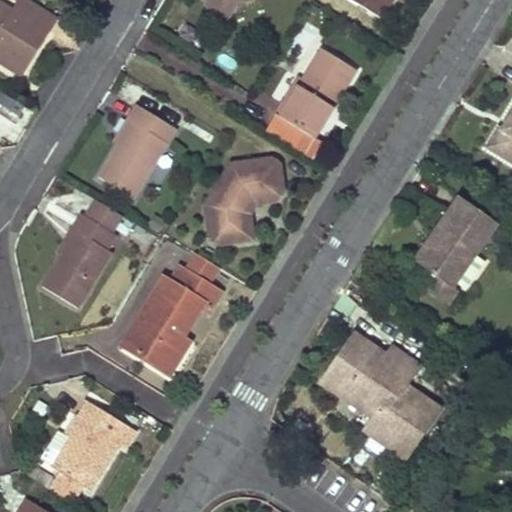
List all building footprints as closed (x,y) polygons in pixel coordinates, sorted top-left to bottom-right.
[(0,64),(22,78),(35,57),(57,20),(25,0),(17,0),(12,10),(0,2),(0,64)] [(251,0),(210,0),(207,7),(227,19),(237,3),(251,0)] [(349,0),(381,20),(392,0),(349,0)] [(288,104),(284,101),(276,114),(265,133),(304,156),(312,162),(323,144),(314,139),(356,71),(321,50),(301,83),(288,104)] [(301,83),(297,80),(284,101),(288,104),(301,83)] [(0,104),(6,108),(11,99),(1,93),(0,94),(0,104)] [(6,108),(18,116),(23,107),(11,99),(6,108)] [(97,178),(133,200),(176,130),(136,106),(127,121),(131,124),(118,145),(97,178)] [(487,148),(511,163),(511,113),(507,122),(511,124),(506,132),(502,130),(499,128),(487,148)] [(131,124),(127,121),(119,133),(113,142),(118,145),(131,124)] [(502,130),(506,132),(511,124),(507,122),(502,130)] [(279,165),(271,160),(242,163),(230,165),(205,206),(209,239),(220,245),(253,241),(249,206),(276,203),(283,192),(279,165)] [(431,274),(452,289),(453,287),(497,225),(459,198),(435,232),(431,239),(435,242),(431,246),(427,243),(414,262),(431,274)] [(95,201),(85,218),(111,233),(121,217),(95,201)] [(71,230),(75,233),(62,255),(42,288),(77,309),(111,253),(107,251),(116,236),(111,233),(85,218),(81,215),(74,225),(71,230)] [(75,233),(71,230),(58,252),(62,255),(75,233)] [(127,350),(162,372),(183,338),(201,309),(208,313),(221,293),(207,285),(218,268),(197,255),(186,272),(179,267),(170,282),(163,278),(140,315),(146,319),(127,350)] [(431,274),(423,287),(448,304),(457,290),(453,287),(452,289),(431,274)] [(146,319),(140,315),(120,346),(127,350),(146,319)] [(336,362),(322,382),(373,417),(365,430),(405,458),(437,411),(405,388),(419,366),(393,348),(386,357),(382,364),(365,352),(369,345),(354,335),(336,362)] [(190,343),(183,338),(162,372),(169,377),(190,343)] [(369,345),(365,352),(382,364),(386,357),(369,345)] [(50,490),(71,504),(82,487),(90,492),(119,445),(125,449),(136,432),(87,402),(78,417),(82,420),(70,439),(53,467),(52,469),(60,474),(50,490)] [(82,420),(78,417),(66,436),(70,439),(82,420)] [(66,436),(57,431),(40,459),(53,467),(70,439),(66,436)] [(46,511),(25,499),(16,511),(46,511)] [(427,511),(413,503),(406,511),(427,511)]
